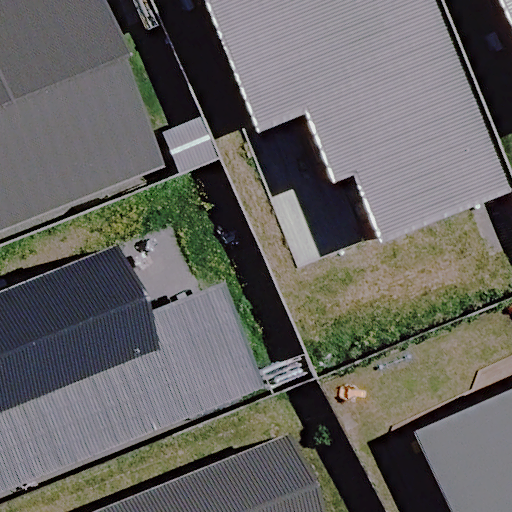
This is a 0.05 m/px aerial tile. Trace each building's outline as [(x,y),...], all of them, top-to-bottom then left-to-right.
[(0,0),(0,218),(148,160),(83,0),(0,0)] [(494,184),(420,0),(191,0),(240,120),(289,101),(320,178),(343,169),(369,233),(494,184)] [(511,0),(486,0),(511,54),(511,0)] [(92,242),(0,278),(0,480),(246,383),(206,283),(122,317),(92,242)] [(511,511),(511,379),(406,428),(445,511),(511,511)] [(302,511),(272,436),(80,511),(302,511)]
